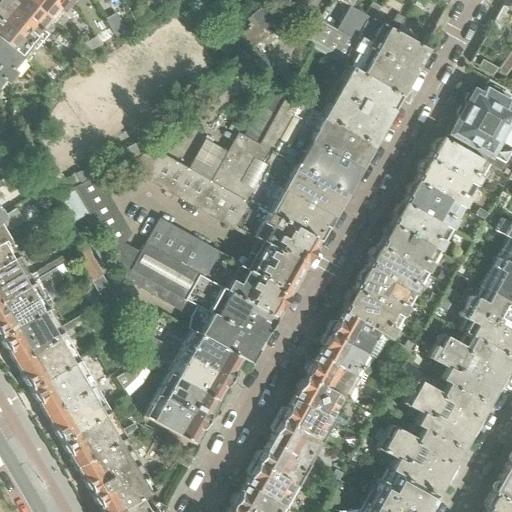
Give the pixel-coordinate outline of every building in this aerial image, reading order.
[(40,30),(48,20),(24,0),(0,0),(0,11),(38,41),(44,33),(40,30)] [(68,4),(62,0),(24,0),(48,20),(57,9),(61,12),(68,4)] [(277,27),(289,18),(275,0),(269,0),(260,7),(262,8),(277,27)] [(275,0),(289,18),(302,8),(295,0),(275,0)] [(295,0),(302,8),(312,1),(311,0),(295,0)] [(511,0),(503,0),(501,5),(502,6),(491,26),(497,31),(508,16),(504,13),(507,9),(511,13),(511,0)] [(148,16),(145,5),(134,7),(132,18),(135,24),(148,16)] [(265,37),(277,27),(262,8),(260,7),(248,16),(250,17),(265,37)] [(348,7),(335,30),(408,73),(422,49),(395,33),(348,7)] [(38,41),(0,11),(0,41),(18,56),(26,46),(31,50),(38,41)] [(110,28),(115,37),(125,31),(115,13),(104,19),(110,28)] [(230,64),(265,37),(250,17),(248,16),(244,19),(247,22),(244,25),(245,27),(244,28),(245,29),(219,50),(230,64)] [(395,97),(408,73),(335,30),(317,20),(302,41),(343,65),(342,67),(345,69),(395,97)] [(87,53),(101,45),(96,37),(80,46),(87,53)] [(0,79),(4,83),(13,71),(9,68),(18,57),(18,56),(0,41),(0,79)] [(497,69),(481,60),(476,68),(491,77),(497,69)] [(502,63),(495,73),(503,78),(510,68),(502,63)] [(368,145),(395,97),(345,69),(319,117),(368,145)] [(341,193),(368,145),(319,117),(263,85),(260,92),(266,96),(243,137),(341,193)] [(295,86),(288,98),(299,104),(305,92),(295,86)] [(511,169),(511,148),(511,145),(511,113),(505,109),(509,104),(485,89),(480,97),(473,92),(443,141),(484,164),(488,157),(511,169)] [(12,106),(6,95),(0,97),(0,98),(6,109),(12,106)] [(314,241),(341,193),(243,137),(236,133),(208,181),(314,241)] [(472,185),(484,164),(443,141),(437,137),(436,138),(434,139),(432,140),(431,141),(430,142),(429,144),(428,146),(428,148),(429,150),(424,160),(472,185)] [(125,165),(147,152),(141,140),(118,152),(125,165)] [(296,273),(314,241),(208,181),(153,150),(152,149),(147,152),(125,165),(123,166),(276,254),(271,262),(290,274),(296,273)] [(35,165),(34,165),(49,194),(52,199),(68,190),(71,188),(95,177),(95,176),(91,166),(90,167),(75,174),(75,173),(71,175),(72,176),(63,180),(52,157),(49,158),(35,165)] [(460,207),(472,185),(424,160),(419,161),(415,169),(416,173),(411,182),(460,207)] [(72,189),(58,197),(62,204),(65,210),(69,216),(72,223),(86,214),(111,255),(124,280),(196,320),(202,311),(257,343),(271,318),(225,292),(142,246),(138,254),(121,245),(128,236),(128,233),(96,178),(95,177),(71,188),(72,189)] [(460,207),(411,182),(409,182),(408,183),(406,185),(405,186),(404,188),(404,190),(404,192),(404,193),(404,194),(399,204),(447,229),(460,207)] [(62,204),(50,211),(54,217),(65,210),(62,204)] [(435,251),(447,229),(399,204),(395,204),(391,212),(392,216),(387,225),(435,251)] [(65,210),(54,217),(57,223),(69,216),(65,210)] [(69,216),(57,223),(61,230),(70,224),(72,223),(69,216)] [(511,223),(500,218),(493,231),(506,239),(504,243),(511,247),(511,223)] [(156,222),(142,246),(225,292),(271,318),(287,289),(284,284),(265,273),(261,281),(238,268),(156,222)] [(423,272),(435,251),(387,225),(385,226),(383,227),(382,228),(381,230),(380,232),(380,234),(380,235),(380,236),(380,237),(375,246),(423,272)] [(0,264),(14,256),(0,231),(0,264)] [(511,247),(504,243),(495,258),(487,254),(483,262),(490,267),(488,271),(511,285),(511,247)] [(410,295),(423,272),(375,246),(371,247),(365,258),(367,261),(363,268),(410,295)] [(85,250),(73,257),(81,270),(94,262),(86,249),(85,250)] [(460,265),(464,258),(454,253),(450,260),(460,265)] [(0,264),(0,299),(31,281),(28,276),(27,278),(14,256),(0,264)] [(0,334),(45,307),(51,303),(43,290),(61,280),(55,269),(64,263),(61,257),(33,274),(28,276),(31,281),(0,299),(0,334)] [(94,262),(81,270),(85,276),(98,269),(94,262)] [(287,289),(296,273),(290,274),(271,262),(265,273),(284,284),(287,289)] [(410,295),(363,268),(362,270),(361,270),(360,270),(359,271),(358,272),(356,273),(355,275),(355,276),(355,278),(355,280),(356,281),(351,290),(398,317),(410,295)] [(98,269),(85,276),(89,283),(101,276),(102,275),(98,269)] [(446,285),(450,277),(440,271),(435,279),(446,285)] [(511,332),(511,285),(488,271),(478,287),(479,288),(473,297),(471,296),(469,296),(463,305),(511,332)] [(398,317),(351,290),(346,291),(342,299),(343,303),(339,312),(381,336),(386,338),(398,317)] [(434,307),(440,297),(431,293),(426,302),(434,307)] [(511,354),(511,332),(463,305),(458,314),(459,317),(466,321),(466,322),(461,331),(465,334),(509,360),(511,354)] [(0,334),(0,342),(11,362),(60,333),(45,307),(0,334)] [(196,320),(190,331),(236,358),(245,363),(248,359),(252,351),(257,343),(202,311),(196,320)] [(369,357),(381,336),(339,312),(334,321),(330,321),(324,332),(369,357)] [(27,388),(75,360),(64,340),(78,331),(76,326),(87,319),(83,314),(61,327),(64,332),(60,334),(60,333),(11,362),(27,388)] [(139,341),(127,321),(118,335),(93,351),(98,360),(114,351),(116,354),(139,341)] [(429,342),(433,335),(424,330),(420,337),(429,342)] [(178,352),(177,354),(224,380),(236,358),(190,331),(178,352)] [(362,371),(369,357),(324,332),(318,342),(320,346),(315,355),(356,378),(361,381),(366,373),(362,371)] [(483,406),(509,360),(465,334),(459,344),(439,332),(425,357),(443,367),(437,378),(483,406)] [(415,345),(412,349),(413,350),(423,355),(429,343),(419,338),(415,345)] [(412,351),(394,341),(390,339),(387,346),(408,358),(412,351)] [(224,380),(177,354),(166,375),(213,401),(224,380)] [(344,399),(356,378),(315,355),(315,354),(309,364),(306,365),(302,372),(303,375),(302,376),(344,399)] [(128,370),(136,378),(145,362),(136,357),(128,370)] [(27,388),(42,414),(90,385),(75,360),(27,388)] [(123,390),(136,378),(128,370),(115,378),(123,390)] [(201,423),(213,401),(166,375),(154,396),(201,423)] [(344,399),(302,376),(301,378),(298,379),(294,385),(295,389),(290,398),(291,399),(332,421),(342,427),(347,417),(337,411),(344,399)] [(389,389),(368,378),(365,383),(386,395),(389,389)] [(457,452),(483,406),(437,378),(431,388),(414,378),(400,402),(418,413),(411,425),(457,452)] [(57,440),(106,411),(90,385),(42,414),(57,440)] [(190,443),(201,423),(154,396),(142,418),(190,443)] [(332,421),(291,399),(286,407),(281,408),(275,418),(320,442),(332,421)] [(57,440),(72,466),(121,437),(106,411),(57,440)] [(320,442),(275,418),(270,428),(272,433),(266,442),(307,464),(320,442)] [(432,497),(457,452),(411,425),(406,434),(388,423),(384,431),(379,429),(381,425),(372,420),(364,436),(372,441),(373,439),(377,442),(374,447),(393,458),(387,468),(385,467),(383,470),(432,497)] [(122,430),(125,435),(136,429),(133,424),(122,430)] [(344,429),(337,425),(335,429),(342,433),(344,429)] [(136,429),(125,435),(128,441),(139,434),(136,429)] [(152,490),(121,437),(72,466),(99,511),(117,511),(144,496),(144,495),(152,490)] [(296,486),(307,464),(266,442),(261,451),(257,451),(251,462),(296,486)] [(511,451),(501,472),(511,478),(511,451)] [(354,470),(363,456),(356,452),(347,466),(354,470)] [(186,469),(192,458),(182,453),(174,462),(186,469)] [(166,471),(174,461),(167,455),(159,465),(166,471)] [(296,486),(251,462),(245,472),(247,476),(242,485),(283,508),(296,486)] [(323,475),(313,469),(311,473),(321,479),(323,475)] [(403,511),(423,511),(432,497),(383,470),(362,507),(370,511),(387,511),(391,505),(403,511)] [(511,478),(501,472),(488,494),(511,507),(511,478)] [(236,511),(280,511),(283,508),(242,485),(242,484),(236,494),(233,495),(229,501),(230,505),(229,507),(236,511)] [(511,511),(511,507),(488,494),(483,504),(485,509),(482,511),(511,511)] [(144,496),(117,511),(162,511),(165,508),(156,502),(149,506),(144,496)]
